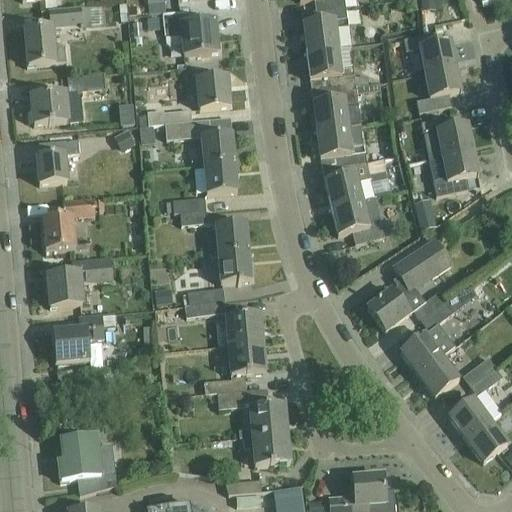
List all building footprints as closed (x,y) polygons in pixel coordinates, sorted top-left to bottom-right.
[(298,0),(299,6),(318,4),(319,16),(345,13),(345,9),(343,0),(298,0)] [(433,0),(419,0),(421,15),(434,14),(433,0)] [(416,4),(405,5),(406,15),(417,14),(416,4)] [(88,12),(80,13),(41,17),(42,33),(24,35),(27,71),(65,68),(64,49),(53,51),(51,30),(81,27),(82,33),(90,32),(88,12)] [(321,27),(302,29),(305,58),(338,53),(350,52),(348,33),(345,13),(319,16),(321,27)] [(187,16),(162,18),(164,40),(165,45),(169,50),(182,49),(183,61),(217,58),(214,25),(188,28),(187,16)] [(141,27),(132,28),(133,40),(141,39),(141,27)] [(424,78),(455,72),(453,64),(456,64),(452,45),(438,48),(436,38),(404,44),(406,56),(419,54),(424,78)] [(338,53),(305,58),(309,86),(325,84),(326,95),(355,92),(368,90),(367,80),(354,82),(352,72),(340,74),(338,53)] [(455,72),(424,78),(429,104),(416,106),(418,117),(451,111),(449,100),(462,97),(459,79),(456,79),(455,72)] [(103,78),(67,82),(68,98),(104,94),(103,82),(103,78)] [(200,115),(230,112),(227,82),(187,86),(188,100),(198,99),(200,115)] [(328,107),(312,109),(316,136),(348,132),(360,131),(355,92),(326,95),(328,107)] [(33,131),(67,127),(64,97),(30,100),(33,131)] [(191,127),(191,126),(190,115),(163,118),(163,116),(146,117),(146,120),(136,121),(137,132),(164,129),(164,130),(165,130),(191,127)] [(453,120),(420,127),(423,141),(428,164),(441,162),(472,155),(470,147),(472,147),(469,129),(455,132),(453,120)] [(191,127),(165,130),(167,146),(201,142),(203,170),(234,167),(232,138),(209,140),(208,125),(191,126),(191,127)] [(348,132),(316,136),(319,164),(320,165),(335,162),(337,172),(341,171),(366,167),(363,151),(360,131),(348,132)] [(151,132),(138,133),(140,149),(153,148),(151,132)] [(115,143),(120,156),(133,149),(128,137),(115,143)] [(77,145),(67,146),(37,149),(38,161),(36,162),(38,190),(65,188),(63,161),(79,159),(77,145)] [(441,162),(428,164),(433,190),(435,202),(468,195),(465,183),(479,181),(476,163),(474,163),(472,155),(441,162)] [(337,172),(322,175),(324,187),(331,214),(373,203),(369,184),(368,180),(385,176),(382,163),(366,167),(341,171),(337,172)] [(236,196),(234,167),(203,170),(205,199),(236,196)] [(179,218),(199,216),(198,203),(171,205),(172,206),(172,216),(173,219),(179,218)] [(384,242),(373,203),(331,214),(337,240),(356,236),(359,248),(384,242)] [(71,223),(94,221),(93,205),(61,208),(62,223),(42,224),(45,257),(74,254),(71,223)] [(205,216),(199,216),(179,218),(180,231),(206,229),(205,216)] [(432,222),(418,226),(421,235),(434,232),(432,222)] [(218,260),(248,257),(245,228),(215,231),(218,260)] [(397,291),(367,313),(384,338),(387,335),(413,317),(420,326),(445,307),(437,297),(424,307),(408,285),(426,273),(431,282),(450,270),(436,248),(434,245),(392,272),(398,281),(393,285),(397,291)] [(248,257),(218,260),(220,289),(250,286),(248,257)] [(79,288),(113,285),(111,263),(71,267),(72,279),(47,281),(50,313),(81,310),(79,288)] [(170,294),(154,296),(156,310),(171,308),(170,294)] [(214,307),(224,306),(222,294),(186,298),(187,311),(214,307)] [(424,339),(399,358),(416,380),(441,362),(454,352),(437,329),(453,317),(464,309),(456,299),(445,307),(420,326),(427,337),(424,339)] [(214,307),(187,311),(184,311),(186,323),(225,318),(224,306),(214,307)] [(102,333),(114,332),(113,319),(76,322),(77,335),(52,338),(55,369),(89,366),(87,344),(102,343),(102,333)] [(228,352),(262,349),(259,319),(225,322),(228,352)] [(262,349),(228,352),(230,381),(231,381),(231,385),(203,388),(204,400),(216,399),(232,397),(246,396),(244,380),(265,378),(262,349)] [(458,384),(441,362),(416,380),(433,403),(458,384)] [(469,392),(494,373),(487,363),(461,382),(469,392)] [(502,383),(494,373),(469,392),(476,402),(502,383)] [(274,391),(273,380),(257,381),(257,392),(274,391)] [(232,397),(216,399),(217,415),(242,413),(242,409),(248,408),(247,396),(246,396),(232,397)] [(465,445),(490,427),(473,404),(448,423),(465,445)] [(242,443),(285,439),(282,410),(248,413),(250,436),(237,437),(237,443),(242,443)] [(490,427),(465,445),(482,468),(507,449),(490,427)] [(288,469),(285,439),(242,443),(243,454),(252,454),(253,472),(288,469)] [(78,500),(114,490),(113,478),(109,479),(106,454),(97,455),(95,440),(61,444),(64,466),(58,467),(60,487),(77,485),(78,500)] [(394,511),(393,496),(383,496),(382,481),(353,484),(354,503),(329,505),(329,511),(394,511)] [(227,500),(259,498),(258,487),(226,489),(227,500)]
